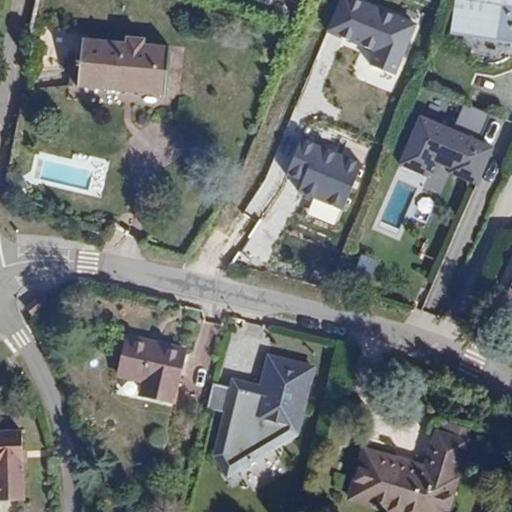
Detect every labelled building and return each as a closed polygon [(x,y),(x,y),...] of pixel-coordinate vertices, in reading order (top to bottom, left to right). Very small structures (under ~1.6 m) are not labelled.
[(418,21),(363,0),(341,0),(329,32),(377,51),(371,65),(397,75),(418,21)] [(511,0),(486,0),(486,2),(470,0),(458,0),(453,31),(511,41),(511,0)] [(165,94),(169,49),(145,46),(145,41),(127,39),(127,45),(83,41),(79,86),(165,94)] [(459,121),(484,127),(488,111),(463,105),(459,121)] [(499,146),(423,116),(403,165),(434,177),(438,166),(484,184),(499,146)] [(345,210),(363,162),(303,139),(289,175),(303,180),(298,193),(345,210)] [(447,248),(460,254),(490,192),(477,186),(447,248)] [(261,245),(277,224),(266,216),(250,236),(261,245)] [(42,296),(28,308),(35,316),(49,304),(42,296)] [(173,403),(187,351),(127,336),(118,376),(142,382),(139,395),(173,403)] [(297,434),(314,370),(270,358),(261,388),(234,382),(232,390),(212,385),(206,408),(226,413),(216,456),(231,475),(297,434)] [(0,496),(21,496),(19,428),(0,428),(0,496)] [(448,511),(458,479),(456,479),(466,443),(437,434),(426,469),(369,452),(355,499),(397,511),(448,511)]
